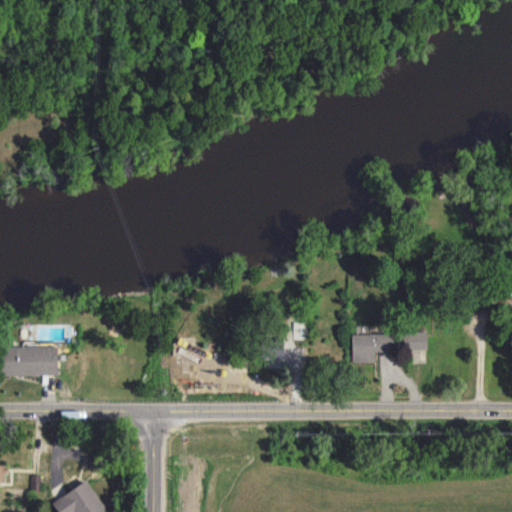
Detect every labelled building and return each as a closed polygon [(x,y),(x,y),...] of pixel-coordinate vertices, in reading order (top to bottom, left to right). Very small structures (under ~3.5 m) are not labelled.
[(511,301),(511,285),(495,286),(496,302),(511,301)] [(307,322),(292,322),(293,338),(307,338),(307,322)] [(403,331),(403,350),(426,349),(426,331),(403,331)] [(393,351),(392,333),(351,334),(351,362),(374,362),(374,351),(393,351)] [(282,358),(282,343),(265,342),(265,357),(282,358)] [(56,346),(0,346),(0,375),(57,375),(56,346)] [(107,511),(86,479),(51,502),(57,511),(107,511)]
